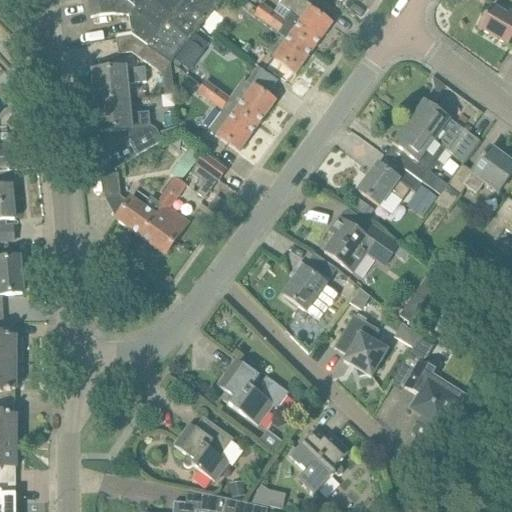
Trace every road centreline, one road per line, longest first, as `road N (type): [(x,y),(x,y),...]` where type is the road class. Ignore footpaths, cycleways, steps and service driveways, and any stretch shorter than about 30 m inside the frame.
road 1 (unclassified): [(91,352),(67,322),(36,0)]
road 2 (residential): [(406,511),(363,423),(215,276)]
road 3 (residential): [(215,276),(395,28)]
road 4 (unclassified): [(67,511),(69,429),(91,352)]
road 5 (residential): [(91,352),(149,351),(215,276)]
road 6 (residential): [(511,113),(395,28)]
